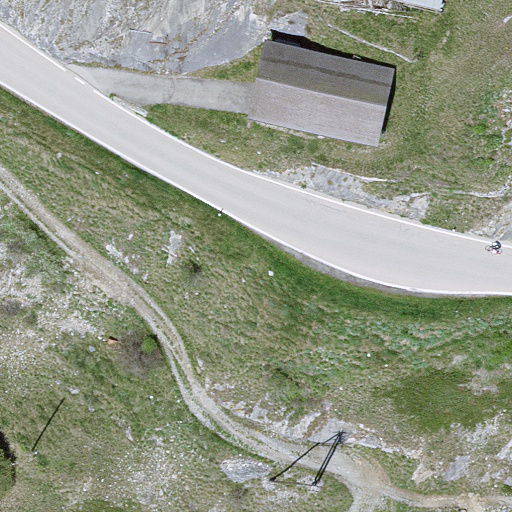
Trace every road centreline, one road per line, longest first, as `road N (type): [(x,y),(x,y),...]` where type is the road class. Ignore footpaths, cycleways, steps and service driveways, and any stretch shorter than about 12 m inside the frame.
road 1 (tertiary): [(0,65),(308,240),(511,279)]
road 2 (track): [(373,490),(354,471),(246,439),(202,409),(156,315),(0,181)]
